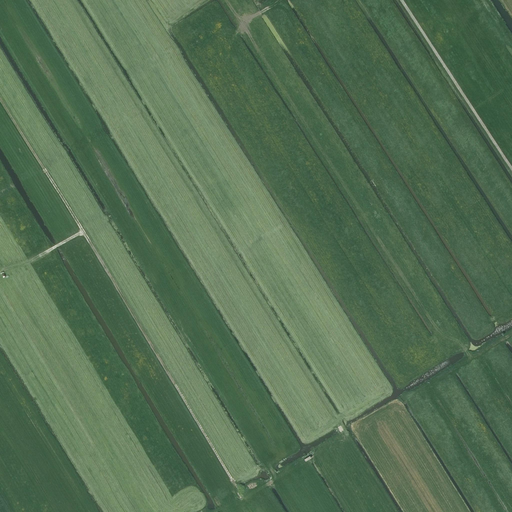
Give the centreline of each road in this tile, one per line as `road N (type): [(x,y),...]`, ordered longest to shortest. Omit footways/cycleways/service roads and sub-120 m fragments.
road 1 (track): [(0,97),(236,487)]
road 2 (track): [(401,0),(511,169)]
